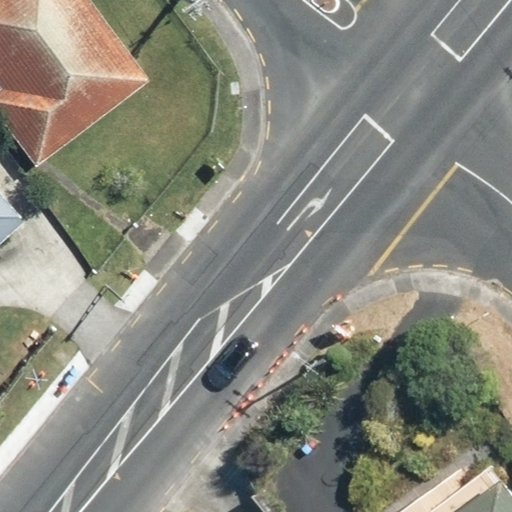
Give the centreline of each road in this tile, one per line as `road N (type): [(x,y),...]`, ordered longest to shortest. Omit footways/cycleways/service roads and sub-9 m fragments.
road 1 (secondary): [(404,89),(392,136),(78,511)]
road 2 (residential): [(404,89),(455,167),(511,206)]
road 3 (residential): [(315,0),(347,22),(404,89)]
